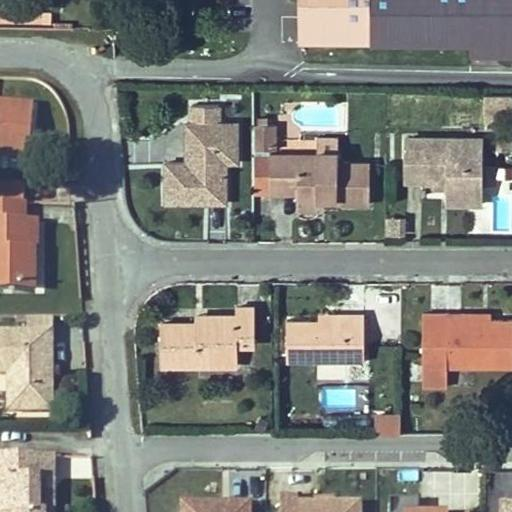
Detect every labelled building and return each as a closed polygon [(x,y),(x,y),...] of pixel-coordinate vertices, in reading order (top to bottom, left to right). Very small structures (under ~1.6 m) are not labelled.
[(314,18),(313,43),(373,42),(375,41),(477,42),(477,39),(487,39),(488,47),(493,51),(511,51),(511,0),(305,0),(306,3),(309,3),(308,18),(314,18)] [(304,43),(313,43),(314,18),(308,18),(309,3),(306,3),(304,43)] [(51,22),(51,11),(42,11),(42,22),(51,22)] [(485,114),(500,114),(501,93),(485,92),(485,114)] [(511,92),(501,93),(500,114),(511,113),(511,92)] [(0,154),(30,157),(35,104),(0,101),(0,154)] [(190,104),(189,121),(184,121),(185,155),(190,155),(190,161),(185,161),(164,161),(165,202),(225,202),(225,162),(225,122),(218,122),(218,104),(190,104)] [(254,118),(254,149),(269,149),(274,149),(274,124),(267,124),(267,118),(254,118)] [(236,122),(225,122),(225,162),(236,162),(236,122)] [(268,155),(268,193),(297,194),(297,209),(317,209),(317,201),(317,191),(337,191),(337,201),(336,204),(369,204),(369,164),(338,164),(338,136),(316,136),(317,154),(317,162),(298,163),(297,154),(268,155)] [(483,137),(404,137),(404,179),(422,178),(446,179),(446,187),(446,202),(482,202),(483,137)] [(268,193),(268,155),(269,149),(254,149),(254,192),(268,193)] [(298,163),(317,162),(317,154),(297,154),(298,163)] [(510,179),(511,163),(492,163),(492,178),(510,179)] [(446,187),(446,179),(422,178),(422,186),(446,187)] [(0,202),(24,203),(25,185),(0,184),(0,202)] [(337,191),(317,191),(317,201),(337,201),(337,191)] [(30,223),(25,223),(24,203),(0,202),(0,288),(35,289),(34,251),(30,251),(30,223)] [(238,356),(237,343),(254,343),(255,307),(236,307),(236,315),(203,316),(203,322),(195,323),(161,323),(161,364),(197,363),(197,356),(238,356)] [(511,318),(491,318),(464,319),(464,313),(422,312),(422,366),(446,366),(511,365),(511,318)] [(364,361),(364,315),(348,315),(348,320),(319,320),(287,320),(287,361),(364,361)] [(53,317),(27,317),(27,334),(53,333),(53,317)] [(53,361),(53,333),(27,334),(0,333),(0,374),(5,374),(13,381),(9,386),(9,412),(42,412),(43,396),(53,395),(53,370),(42,370),(42,364),(53,361)] [(42,364),(42,370),(53,370),(53,361),(42,364)] [(422,386),(446,386),(446,366),(422,366),(422,386)] [(53,395),(43,396),(42,412),(53,412),(53,395)] [(375,433),(400,433),(401,415),(375,415),(375,433)] [(33,458),(5,458),(5,479),(0,479),(0,497),(5,497),(5,511),(38,511),(39,479),(34,479),(33,458)] [(52,511),(52,458),(33,458),(34,479),(39,479),(38,511),(52,511)] [(361,511),(361,504),(299,504),(299,497),(281,497),(281,511),(361,511)] [(419,511),(419,500),(390,500),(390,511),(419,511)]
